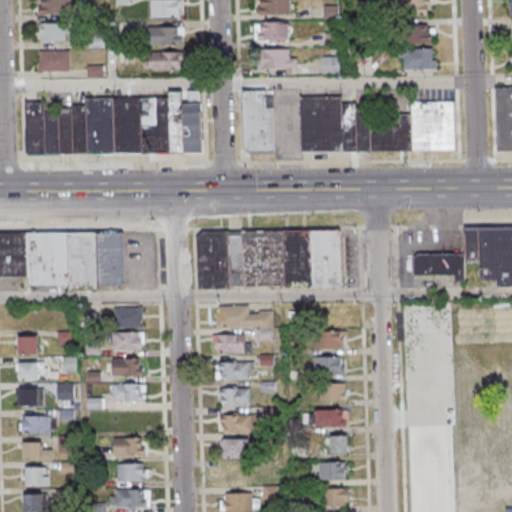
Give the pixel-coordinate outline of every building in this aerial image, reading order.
[(39,0),(69,0),(70,15),(37,16),(36,7),(39,7),(39,0)] [(148,0),(148,18),(178,18),(178,10),(180,10),(179,0),(148,0)] [(257,0),(287,0),(288,16),(254,16),(254,8),(257,8),(257,0)] [(396,0),(427,0),(427,16),(396,16),(396,0)] [(321,6),(321,20),(336,20),(336,6),(321,6)] [(258,23),(286,23),(286,42),(256,42),(256,33),(258,33),(258,23)] [(38,24),(69,24),(70,35),(64,35),(65,43),(38,44),(38,33),(37,31),(37,26),(38,24)] [(428,44),(428,30),(425,30),(425,25),(396,26),(396,35),(390,35),(391,45),(428,44)] [(145,28),(176,27),(176,36),(180,36),(180,46),(145,47),(145,46),(138,46),(138,36),(145,36),(145,28)] [(102,30),(102,48),(86,48),(86,29),(102,30)] [(322,34),(322,48),(337,47),(337,34),(322,34)] [(287,50),(287,59),(294,59),(294,69),(256,70),(256,50),(287,50)] [(396,50),(430,51),(430,62),(434,62),(434,71),(401,71),(402,59),(396,59),(396,50)] [(67,52),(68,72),(41,72),(41,74),(36,74),(36,63),(37,63),(37,52),(67,52)] [(147,53),(181,53),(181,61),(177,61),(177,71),(148,71),(148,70),(141,70),(141,61),(147,61),(147,53)] [(320,58),(319,74),(337,74),(338,58),(320,58)] [(101,66),(102,77),(85,77),(85,66),(101,66)] [(511,85),(511,149),(497,150),(495,86),(511,85)] [(169,90),(170,151),(184,151),(183,102),(182,89),(169,90)] [(188,90),(188,102),(183,102),(184,151),(203,150),(201,89),(188,90)] [(247,89),(269,89),(269,107),(276,107),(277,150),(251,151),(249,148),(247,89)] [(141,96),(169,95),(170,151),(142,152),(141,96)] [(304,96),(345,95),(347,151),(305,152),(304,96)] [(113,97),(141,96),(142,152),(115,152),(113,97)] [(86,98),(113,97),(115,152),(88,153),(87,152),(87,150),(86,103),(86,98)] [(25,100),(44,100),(44,111),(45,152),(29,153),(27,151),(26,149),(25,100)] [(375,152),(361,152),(361,151),(360,102),(360,100),(374,100),(375,128),(375,152)] [(458,100),(459,150),(416,151),(416,114),(416,101),(458,100)] [(347,151),(361,151),(360,102),(346,103),(347,151)] [(86,103),(72,104),(72,111),(73,152),(87,152),(86,103)] [(44,111),(59,110),(58,112),(60,152),(45,152),(44,111)] [(58,112),(72,111),(73,152),(60,152),(58,112)] [(403,114),(416,114),(416,151),(375,152),(375,128),(375,126),(403,125),(403,114)] [(511,284),(511,225),(465,226),(465,253),(414,253),(415,275),(453,274),(453,281),(466,281),(466,260),(480,260),(480,285),(511,284)] [(342,287),(341,229),(196,230),(196,288),(342,287)] [(0,232),(0,277),(29,277),(29,285),(124,284),(124,231),(0,232)] [(249,305),(216,305),(216,327),(274,327),(274,311),(249,311),(249,305)] [(142,327),(142,307),(115,307),(115,327),(142,327)] [(344,330),(318,330),(318,348),(344,348),(344,330)] [(114,350),(144,350),(144,331),(114,331),(114,350)] [(251,344),(244,344),(244,334),(213,334),(213,352),(251,352),(251,344)] [(38,335),(16,335),(16,353),(38,353),(38,335)] [(77,356),(62,356),(62,370),(77,370),(77,356)] [(344,373),(344,356),(320,356),(320,373),(344,373)] [(142,375),(142,358),(112,358),(112,375),(142,375)] [(17,362),(17,379),(47,379),(47,362),(17,362)] [(216,379),(253,379),(253,362),(216,362),(216,379)] [(320,382),(320,400),(346,400),(346,382),(320,382)] [(144,383),(112,383),(112,401),(144,401),(144,383)] [(74,398),(74,384),(57,384),(57,398),(74,398)] [(219,405),(249,405),(249,387),(219,387),(219,405)] [(18,405),(43,405),(43,388),(18,388),(18,405)] [(88,406),(100,406),(100,398),(88,398),(88,406)] [(320,409),(320,427),(348,427),(348,409),(320,409)] [(219,432),(256,432),(256,414),(219,414),(219,432)] [(55,416),(21,416),(21,434),(55,434),(55,416)] [(329,436),(329,454),(347,454),(347,436),(329,436)] [(114,454),(144,454),(144,437),(114,437),(114,454)] [(221,458),(246,458),(246,439),(221,439),(221,458)] [(41,442),(21,442),(21,460),(51,460),(51,450),(41,450),(41,442)] [(117,463),(117,481),(147,481),(147,463),(117,463)] [(347,463),(318,463),(318,481),(347,481),(347,463)] [(48,485),(47,466),(22,467),(23,486),(48,485)] [(224,468),(224,486),(254,486),(254,468),(224,468)] [(278,487),(264,488),(264,500),(279,499),(278,487)] [(117,489),(117,507),(150,507),(150,489),(117,489)] [(323,489),(323,506),(351,506),(351,489),(323,489)] [(21,511),(43,511),(43,494),(21,494),(21,511)] [(222,511),(259,511),(259,494),(222,494),(222,511)]
